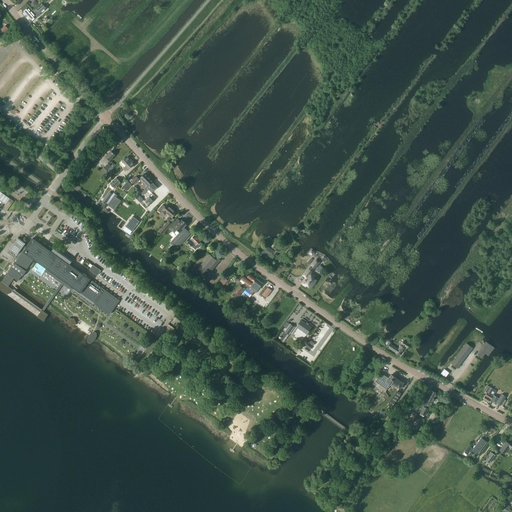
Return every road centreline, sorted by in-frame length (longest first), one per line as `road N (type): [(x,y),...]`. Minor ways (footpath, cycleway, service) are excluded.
road 1 (unclassified): [(511,424),(383,354),(254,265),(104,116)]
road 2 (unclassified): [(104,116),(210,0)]
road 3 (unclassified): [(104,116),(4,0)]
